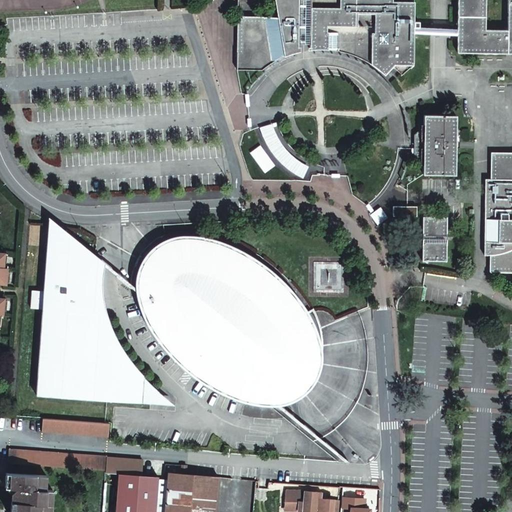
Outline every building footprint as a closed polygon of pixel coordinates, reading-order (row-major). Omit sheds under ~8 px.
[(369,63),(371,64),(374,66),(377,68),(379,70),(382,72),(383,73),(384,74),(393,66),(402,74),(412,64),(413,33),(413,26),(413,0),(274,0),(277,16),(237,16),(237,29),(237,69),(261,69),(267,65),(274,60),(282,57),(286,55),(291,53),(296,52),(300,50),(304,49),(319,49),(326,49),(336,50),(342,51),(348,54),(349,54),(354,56),(358,57),(368,62),(369,63)] [(511,0),(457,0),(457,28),(457,34),(457,52),(510,54),(511,53),(511,0)] [(455,115),(424,115),(424,131),(417,131),(415,134),(414,144),(414,153),(417,157),(423,157),(423,174),(455,174),(455,115)] [(273,156),(290,154),(284,148),(281,145),(277,138),(270,124),(258,127),(263,139),(266,145),(269,150),(273,156)] [(300,162),(290,154),(273,156),(279,162),(286,168),(291,172),(302,178),(307,166),(300,162)] [(485,178),(483,255),(491,255),(491,271),(511,271),(511,154),(492,154),(492,178),(485,178)] [(417,207),(393,207),(393,216),(417,216),(417,207)] [(445,234),(445,215),(423,216),(422,234),(445,234)] [(48,219),(48,222),(45,253),(67,255),(68,237),(52,223),(48,219)] [(35,398),(149,405),(150,393),(158,394),(146,382),(140,376),(134,369),(122,351),(118,344),(113,337),(108,326),(104,316),(89,314),(93,259),(68,237),(67,255),(45,253),(43,292),(31,291),(30,309),(41,310),(35,398)] [(309,357),(316,358),(316,354),(315,346),(313,338),(306,319),(301,310),(294,314),(289,306),(285,301),(282,298),(279,294),(275,289),(271,285),(267,282),(262,278),(258,275),(253,271),(249,269),(243,265),(237,262),(230,258),(224,255),(216,252),(219,244),(210,240),(204,238),(197,237),(191,237),(184,237),(177,238),(171,238),(172,248),(169,248),(165,250),(161,251),(158,253),(155,256),(163,265),(159,272),(147,266),(145,270),(144,273),(144,277),(144,281),(143,284),(143,288),(135,289),(136,295),(139,307),(141,312),(144,320),(146,326),(150,332),(155,339),(160,346),(165,352),(173,361),(179,366),(184,359),(196,369),(191,375),(205,385),(211,389),(221,393),(227,396),(243,401),(250,403),(262,404),(278,403),(284,402),(282,393),(287,392),(290,390),(292,388),(298,384),(301,381),(304,376),(307,369),(308,364),(309,357)] [(135,281),(135,289),(143,288),(143,284),(144,281),(144,277),(144,273),(145,270),(147,266),(159,272),(163,265),(155,256),(158,253),(161,251),(165,250),(169,248),(172,248),(171,238),(166,239),(162,241),(157,243),(152,246),(148,249),(144,254),(141,257),(139,263),(135,275),(135,281)] [(445,240),(422,241),(422,259),(445,259),(445,240)] [(294,314),(301,310),(299,306),(294,300),(289,293),(277,281),(269,274),(255,263),(249,259),(241,255),(235,250),(219,244),(216,252),(224,255),(230,258),(237,262),(243,265),(249,269),(253,271),(258,275),(262,278),(267,282),(271,285),(275,289),(279,294),(282,298),(285,301),(289,306),(294,314)] [(6,253),(0,252),(0,283),(7,284),(9,269),(5,269),(6,253)] [(89,314),(104,316),(102,310),(100,302),(99,296),(99,290),(99,281),(100,270),(101,266),(93,259),(89,314)] [(300,393),(305,389),(307,386),(309,382),(313,375),(315,369),(316,363),(316,358),(309,357),(308,364),(307,369),(304,376),(301,381),(298,384),(292,388),(290,390),(287,392),(282,393),(284,402),(288,400),(293,398),(296,396),(300,393)] [(179,366),(191,375),(196,369),(184,359),(179,366)] [(150,393),(149,405),(153,405),(174,407),(166,400),(158,394),(150,393)] [(110,423),(43,418),(42,431),(109,437),(110,423)] [(8,463),(106,470),(107,457),(9,450),(8,463)] [(143,460),(107,457),(106,470),(106,473),(118,474),(141,475),(143,460)] [(46,476),(5,473),(4,487),(16,488),(12,492),(10,511),(50,511),(52,490),(45,490),(43,487),(46,485),(46,476)] [(185,474),(180,474),(168,473),(163,511),(213,511),(218,478),(185,474)] [(141,475),(118,474),(115,511),(155,511),(158,477),(141,475)] [(322,493),(300,492),(287,490),(286,490),(284,501),(298,502),(297,510),(302,511),(314,511),(315,507),(318,507),(319,498),(322,499),(322,493)] [(331,511),(333,499),(322,499),(319,498),(318,507),(315,507),(314,511),(331,511)] [(341,511),(342,500),(333,499),(331,511),(341,511)] [(298,502),(284,501),(284,509),(297,510),(298,502)]
